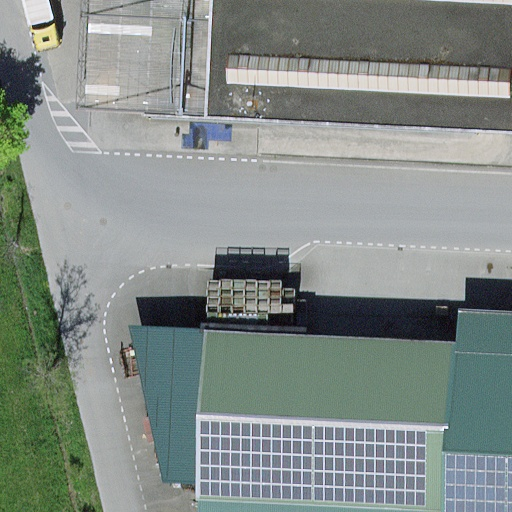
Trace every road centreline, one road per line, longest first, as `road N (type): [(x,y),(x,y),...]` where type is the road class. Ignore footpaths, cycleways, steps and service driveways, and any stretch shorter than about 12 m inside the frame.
road 1 (track): [(511,241),(67,215)]
road 2 (track): [(67,215),(138,511)]
